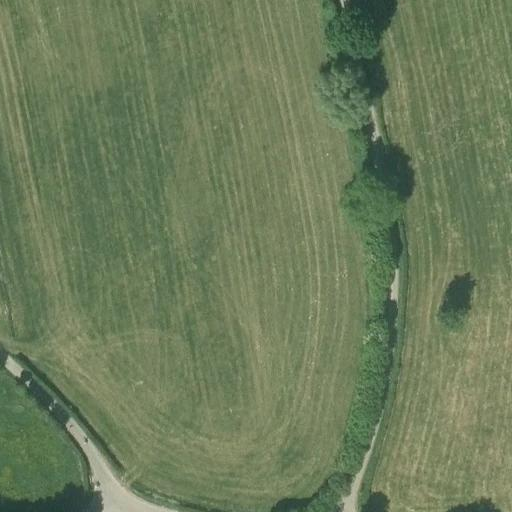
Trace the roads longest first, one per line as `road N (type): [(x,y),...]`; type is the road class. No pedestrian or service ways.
road 1 (unclassified): [(342,511),(375,411),(390,308),(383,191),(342,0)]
road 2 (unclassified): [(118,502),(69,425),(0,356)]
